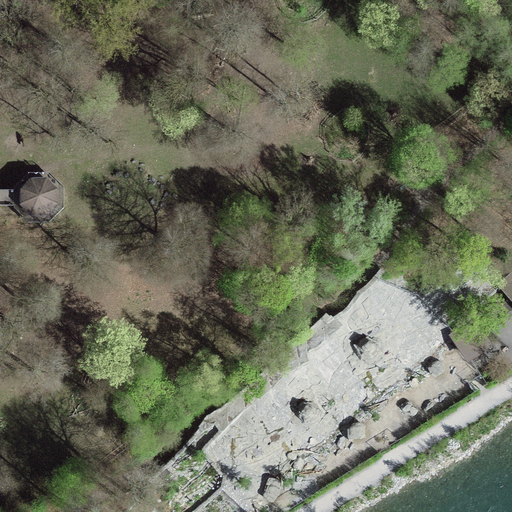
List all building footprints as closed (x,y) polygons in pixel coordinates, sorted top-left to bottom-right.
[(50,174),(30,174),(14,190),(14,208),(29,224),(49,223),(65,209),(65,190),(50,174)] [(452,260),(434,274),(439,280),(457,267),(452,260)] [(511,275),(503,284),(511,294),(511,275)] [(209,417),(158,468),(160,473),(203,462),(201,453),(239,414),(260,398),(282,376),(305,363),(304,352),(340,326),(327,313),(209,417)] [(474,324),(455,337),(468,358),(488,345),(474,324)]
